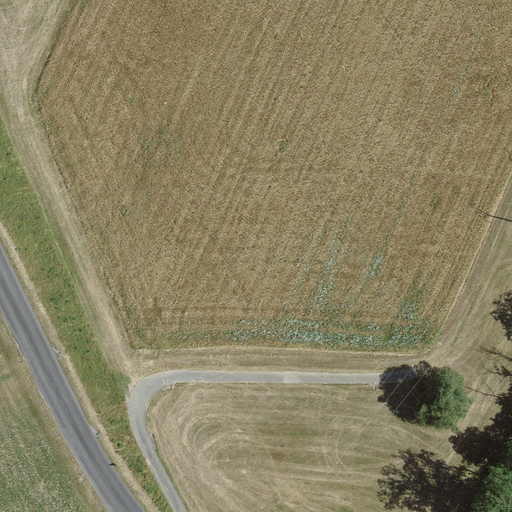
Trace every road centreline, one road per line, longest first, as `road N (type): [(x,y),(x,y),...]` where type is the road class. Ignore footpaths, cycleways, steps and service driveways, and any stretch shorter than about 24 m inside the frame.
road 1 (track): [(181,511),(139,437),(136,405),(147,385),(180,375),(415,373)]
road 2 (tertiary): [(127,511),(0,266)]
